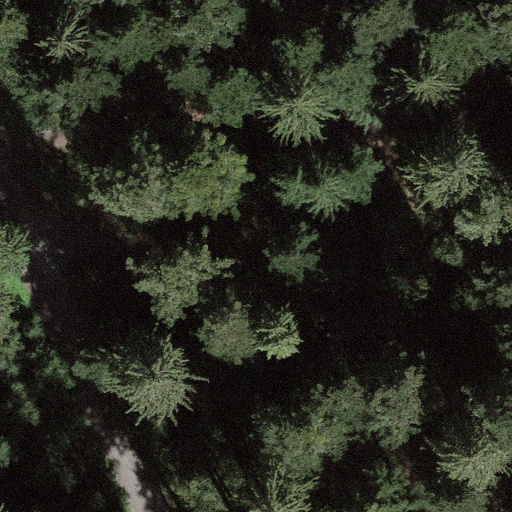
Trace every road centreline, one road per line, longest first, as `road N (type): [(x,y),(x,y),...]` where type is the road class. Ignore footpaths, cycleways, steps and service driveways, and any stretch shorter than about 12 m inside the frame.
road 1 (track): [(0,181),(173,277),(511,435)]
road 2 (track): [(511,126),(138,121),(0,144)]
road 3 (track): [(134,511),(0,246)]
